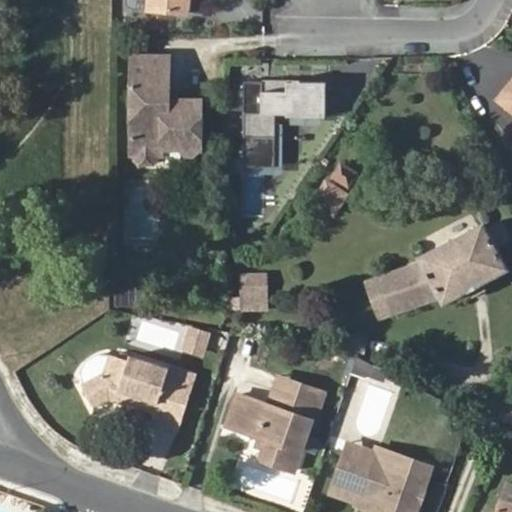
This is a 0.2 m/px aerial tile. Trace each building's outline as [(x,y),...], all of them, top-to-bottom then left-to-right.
[(123,0),(124,0),(127,5),(149,9),(150,0),(123,0)] [(187,13),(188,0),(150,0),(149,9),(187,13)] [(171,61),(131,61),(131,155),(138,155),(137,160),(137,162),(139,163),(153,163),(158,160),(158,156),(164,156),(165,149),(184,149),(184,153),(186,156),(198,156),(201,153),(202,148),(205,148),(204,100),(183,100),(183,107),(170,107),(170,99),(171,61)] [(325,113),(326,78),(286,77),(286,87),(262,87),(262,77),(244,77),(244,86),(243,106),(243,139),(238,138),(238,153),(243,153),(243,162),(274,162),(275,110),(286,110),(286,112),(325,113)] [(511,77),(497,97),(511,107),(511,77)] [(244,86),(224,86),(224,106),(243,106),(244,86)] [(183,100),(170,99),(170,107),(183,107),(183,100)] [(342,165),(335,177),(350,186),(357,173),(342,165)] [(326,184),(314,204),(336,217),(347,196),(326,184)] [(469,290),(482,284),(509,270),(486,225),(420,258),(424,264),(378,281),(393,313),(420,304),(440,295),(444,304),(469,290)] [(234,233),(223,233),(223,244),(235,244),(234,233)] [(266,273),(236,273),(236,311),(266,311),(266,273)] [(486,292),(482,284),(469,290),(474,298),(486,292)] [(204,345),(217,349),(222,336),(193,326),(187,344),(203,349),(204,345)] [(347,334),(347,351),(364,351),(364,334),(347,334)] [(83,384),(94,407),(110,399),(119,394),(120,390),(128,393),(126,397),(144,403),(142,409),(154,413),(151,423),(178,433),(189,396),(163,388),(169,368),(131,355),(129,361),(111,355),(110,358),(105,372),(84,383),(83,384)] [(83,371),(84,383),(105,372),(110,358),(98,356),(88,361),(83,371)] [(196,377),(169,368),(163,388),(189,396),(196,377)] [(278,374),(273,389),(280,391),(283,392),(290,394),(296,381),(278,374)] [(290,394),(320,404),(324,392),(296,381),(290,394)] [(280,391),(273,389),(268,403),(285,409),(290,394),(283,392),(280,391)] [(119,394),(110,399),(142,409),(144,403),(126,397),(128,393),(120,390),(119,394)] [(313,422),(320,404),(290,394),(285,409),(268,403),(238,392),(227,422),(260,435),(268,437),(264,447),(261,457),(294,469),(311,421),(313,422)] [(258,445),(264,447),(268,437),(260,435),(258,445)] [(369,457),(384,451),(378,449),(376,453),(349,444),(344,458),(394,474),(395,468),(369,457)] [(399,457),(384,451),(369,457),(395,468),(399,457)] [(395,468),(428,483),(433,468),(399,457),(395,468)] [(367,511),(418,511),(428,483),(395,468),(394,474),(344,458),(334,488),(368,500),(365,511),(366,511),(367,511)] [(511,511),(511,504),(502,501),(497,511),(511,511)]
